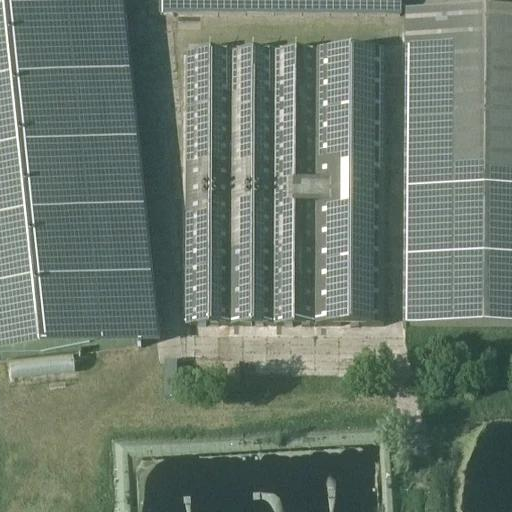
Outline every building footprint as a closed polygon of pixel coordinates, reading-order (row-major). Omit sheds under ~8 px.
[(105,0),(0,0),(0,363),(142,348),(105,0)] [(156,0),(156,18),(399,20),(399,0),(156,0)] [(511,16),(405,16),(402,329),(511,329),(511,16)] [(188,53),(186,327),(383,328),(384,54),(188,53)] [(204,357),(190,360),(194,373),(207,369),(204,357)]
